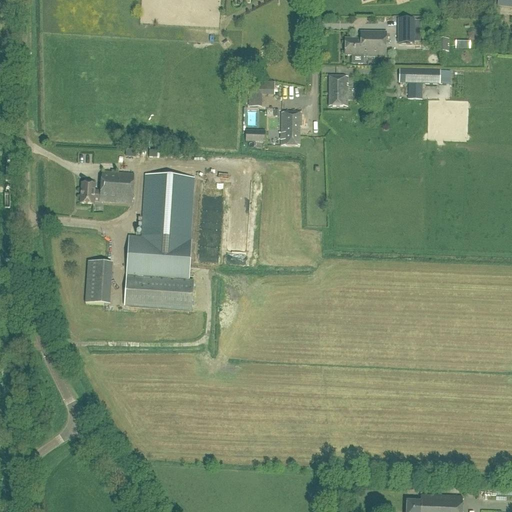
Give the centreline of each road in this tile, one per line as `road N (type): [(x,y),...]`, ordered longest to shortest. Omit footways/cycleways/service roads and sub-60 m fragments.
road 1 (tertiary): [(82,423),(25,290),(21,0)]
road 2 (residential): [(313,133),(314,0)]
